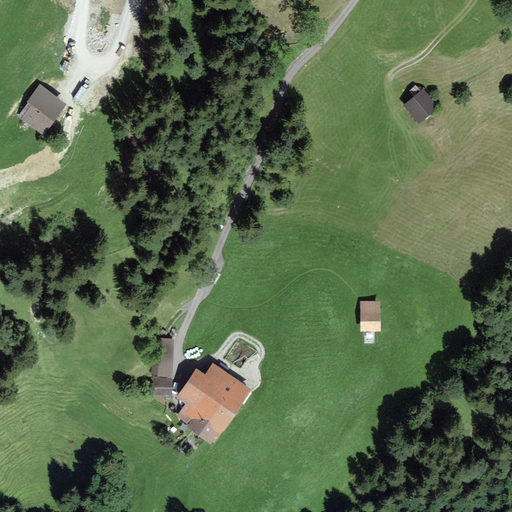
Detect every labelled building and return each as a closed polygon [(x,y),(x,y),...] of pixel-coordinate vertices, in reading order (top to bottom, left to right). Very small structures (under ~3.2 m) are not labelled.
[(424,90),(405,106),(417,119),(435,104),(424,90)] [(40,95),(33,105),(49,117),(51,114),(53,115),(54,113),(53,112),(60,102),(49,94),(45,99),(40,95)] [(42,127),(49,117),(33,105),(33,106),(28,102),(19,115),(39,130),(42,127)] [(361,302),(361,326),(374,326),(374,302),(361,302)] [(154,339),(151,370),(167,372),(170,341),(154,339)] [(199,389),(192,399),(180,416),(211,438),(245,388),(213,366),(202,382),(198,388),(199,389)] [(153,393),(168,393),(168,379),(153,379),(153,393)]
